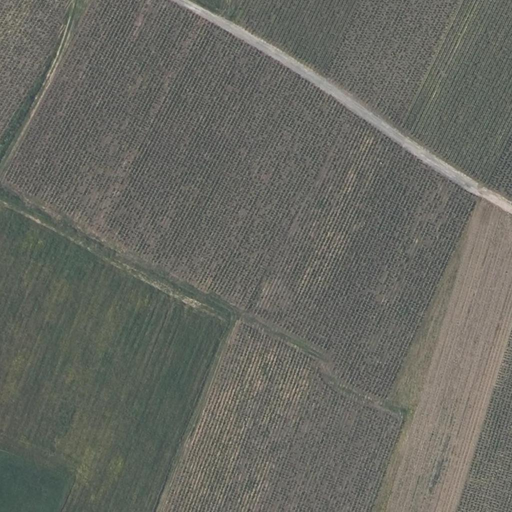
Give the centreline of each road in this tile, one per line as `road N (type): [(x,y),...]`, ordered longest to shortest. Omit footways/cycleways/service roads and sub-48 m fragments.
road 1 (track): [(0,186),(323,357),(334,385),(355,397),(465,433)]
road 2 (track): [(175,0),(271,52),(511,213)]
road 3 (track): [(0,171),(60,55),(78,0)]
road 4 (track): [(397,138),(465,0)]
